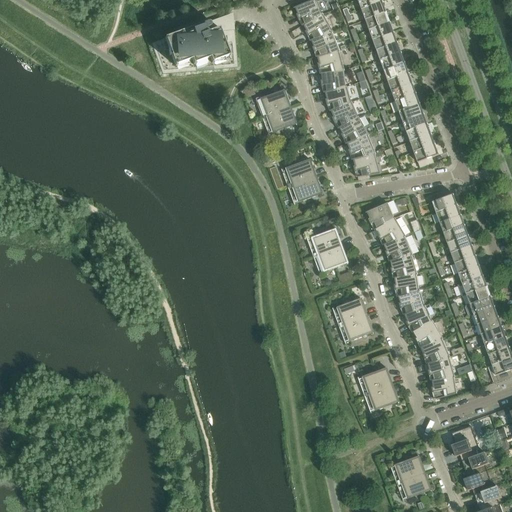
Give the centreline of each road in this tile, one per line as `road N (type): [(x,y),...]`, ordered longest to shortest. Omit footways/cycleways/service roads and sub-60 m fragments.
road 1 (residential): [(424,424),(341,195)]
road 2 (residential): [(341,195),(269,0)]
road 3 (tertiary): [(443,0),(511,184)]
road 4 (residential): [(465,174),(402,0)]
road 5 (tertiary): [(511,142),(460,0)]
road 6 (residential): [(511,298),(465,174)]
road 7 (residential): [(341,195),(465,174)]
